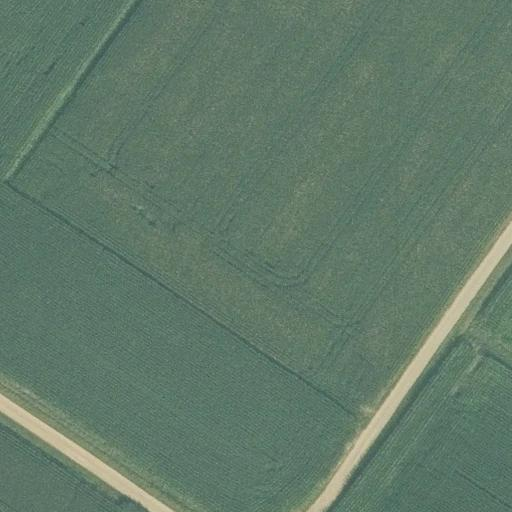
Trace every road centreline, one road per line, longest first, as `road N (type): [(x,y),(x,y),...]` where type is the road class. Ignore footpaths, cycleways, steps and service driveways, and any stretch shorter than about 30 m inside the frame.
road 1 (track): [(310,511),(511,236)]
road 2 (track): [(0,401),(168,511)]
